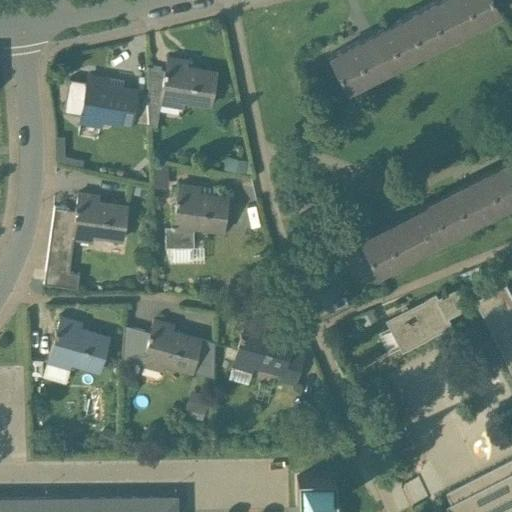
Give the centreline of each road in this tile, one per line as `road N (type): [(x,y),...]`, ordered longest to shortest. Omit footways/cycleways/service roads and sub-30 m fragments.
road 1 (residential): [(0,279),(32,165),(25,27)]
road 2 (residential): [(153,0),(25,27)]
